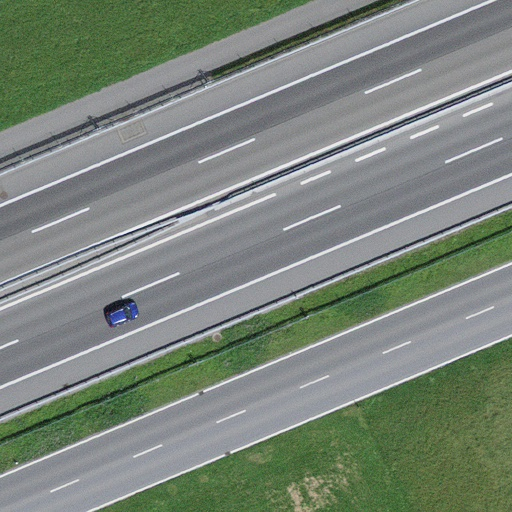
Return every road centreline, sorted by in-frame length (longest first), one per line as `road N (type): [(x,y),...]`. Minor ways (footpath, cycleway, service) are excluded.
road 1 (motorway): [(0,349),(511,135)]
road 2 (motorway): [(511,31),(0,244)]
road 3 (secondary): [(511,301),(6,511)]
